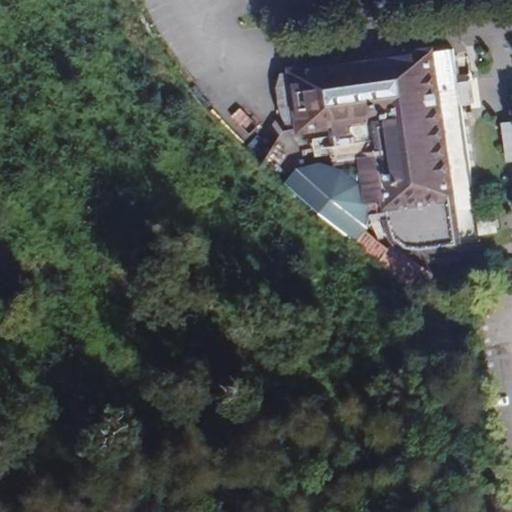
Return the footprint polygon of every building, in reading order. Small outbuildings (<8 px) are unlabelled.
[(198,0),(212,38),(225,34),(213,0),(198,0)] [(454,211),(477,208),(454,48),(293,71),(301,129),(314,127),(318,154),(334,152),(336,163),(361,160),(367,201),(387,199),(391,225),(395,238),(408,248),(424,249),(459,244),(454,211)] [(239,104),(230,112),(244,129),(254,121),(239,104)] [(276,141),(264,149),(267,153),(287,139),(271,115),(262,121),(276,141)] [(497,214),(477,217),(480,233),(499,230),(497,214)]
